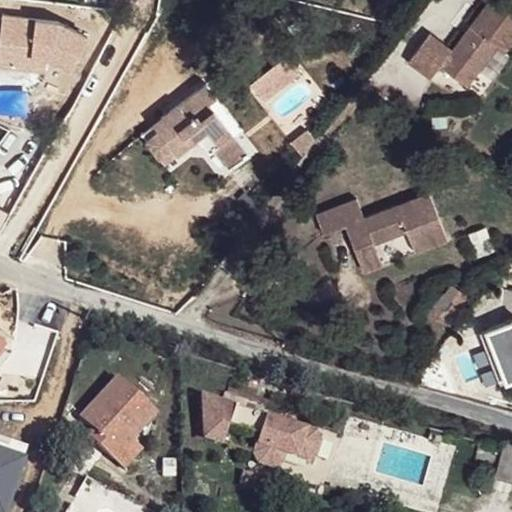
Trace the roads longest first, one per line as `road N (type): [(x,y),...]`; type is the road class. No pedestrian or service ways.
road 1 (residential): [(511,429),(0,266)]
road 2 (unknown): [(214,334),(235,268),(259,230),(391,71)]
